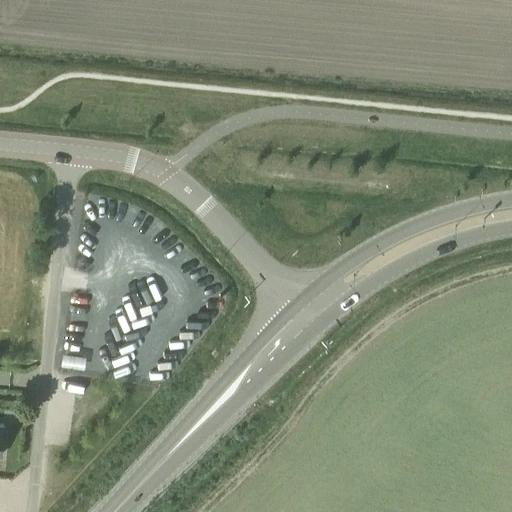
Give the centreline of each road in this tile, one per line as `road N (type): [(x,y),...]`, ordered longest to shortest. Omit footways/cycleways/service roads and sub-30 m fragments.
road 1 (unclassified): [(31,511),(69,152)]
road 2 (unclassified): [(310,314),(184,188),(132,160),(69,152)]
road 3 (secondary): [(120,511),(310,314)]
road 4 (secondary): [(310,314),(342,282),(394,251),(511,214)]
